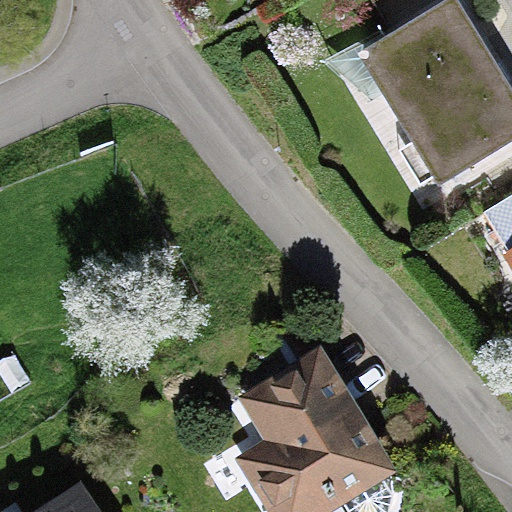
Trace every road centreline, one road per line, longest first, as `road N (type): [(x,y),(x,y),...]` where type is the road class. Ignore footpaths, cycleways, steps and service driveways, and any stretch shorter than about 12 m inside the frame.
road 1 (residential): [(150,62),(511,471)]
road 2 (residential): [(150,62),(0,128)]
